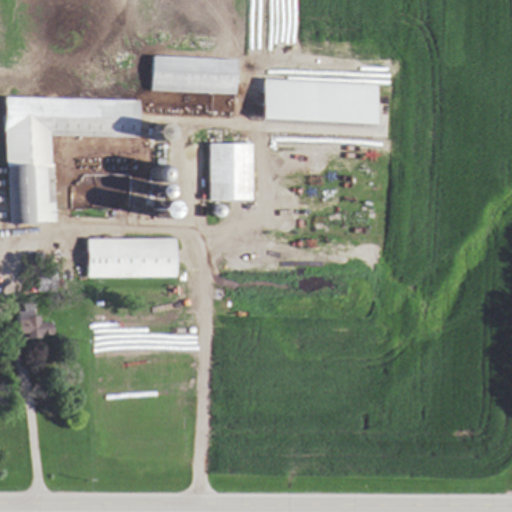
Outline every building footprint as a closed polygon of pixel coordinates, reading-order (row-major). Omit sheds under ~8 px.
[(145,90),(230,94),(231,59),(147,55),(145,90)] [(367,124),(370,84),(257,78),(255,118),(367,124)] [(49,135),(122,135),(122,128),(119,128),(119,105),(126,105),(126,108),(135,108),(135,98),(4,98),(4,222),(49,222),(49,135)] [(203,143),(204,200),(248,199),(248,142),(203,143)] [(171,238),(81,239),(82,277),(171,276),(171,238)] [(11,312),(12,338),(45,336),(44,322),(28,323),(28,303),(17,303),(17,311),(11,312)]
